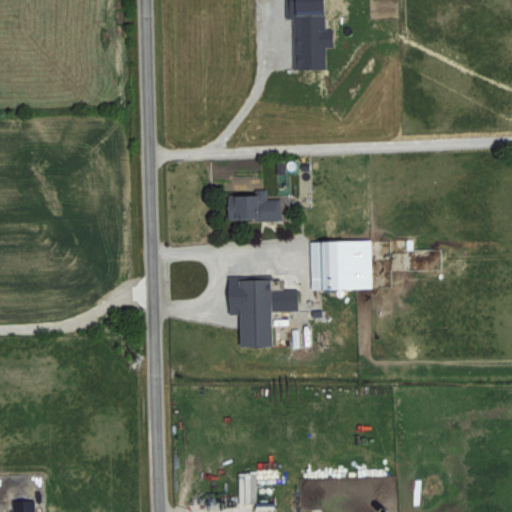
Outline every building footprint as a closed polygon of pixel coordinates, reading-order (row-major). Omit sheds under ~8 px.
[(286,0),(325,0),(326,28),(333,28),(334,45),(326,45),(326,68),(294,68),(293,18),(286,18),(286,0)] [(301,161),(307,161),(307,159),(309,159),(309,161),(310,169),(302,169),(301,161)] [(276,162),(285,161),(285,172),(277,172),(276,162)] [(228,194),(237,194),(256,194),(256,188),(268,188),(268,198),(282,197),(283,220),(257,220),(257,217),(229,218),(228,194)] [(314,240),(315,288),(378,286),(377,238),(314,240)] [(278,309),(303,309),(302,287),(278,288),(278,277),(244,278),(244,275),(234,275),(235,313),(247,312),(248,345),(279,345),(278,309)] [(259,502),(259,471),(240,472),(240,502),(259,502)] [(16,500),(16,511),(38,511),(38,499),(16,500)]
